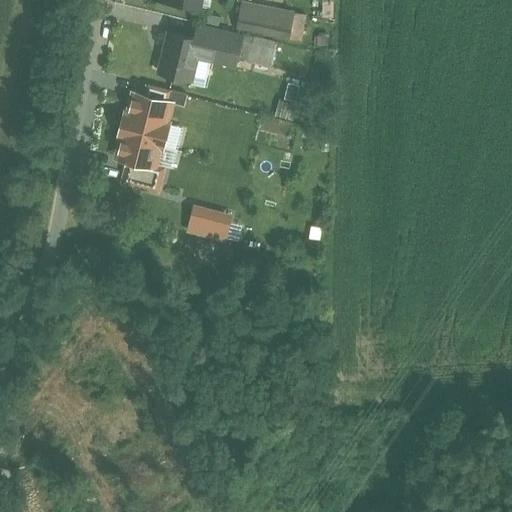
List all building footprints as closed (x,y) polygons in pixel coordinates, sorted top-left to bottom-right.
[(295,15),(242,4),(237,29),(289,41),(295,15)] [(242,36),(208,27),(206,42),(217,45),(219,36),(241,41),(242,36)] [(170,32),(159,72),(192,80),(202,41),(170,32)] [(241,41),(219,36),(217,45),(215,54),(258,64),(259,63),(258,63),(262,47),(240,42),(241,41)] [(184,111),(151,103),(137,162),(169,170),(172,159),(213,169),(217,156),(219,146),(178,136),(184,111)] [(226,158),(217,156),(213,169),(223,172),(226,158)]
